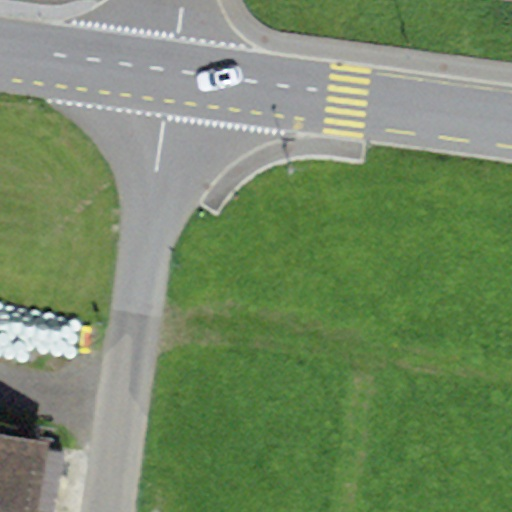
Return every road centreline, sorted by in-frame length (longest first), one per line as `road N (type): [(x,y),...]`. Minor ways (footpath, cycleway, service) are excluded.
road 1 (residential): [(174,76),(110,511)]
road 2 (primary): [(174,76),(511,122)]
road 3 (primary): [(0,56),(174,76)]
